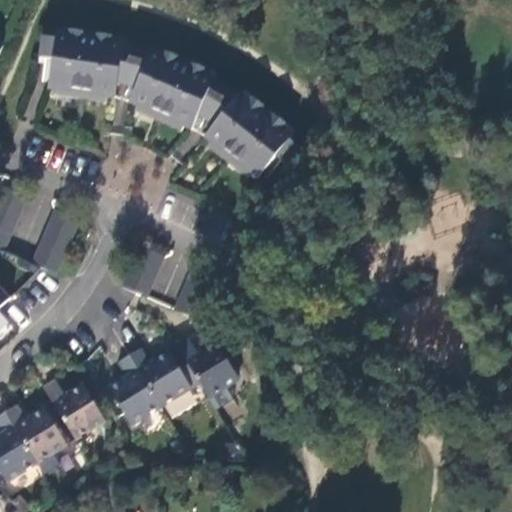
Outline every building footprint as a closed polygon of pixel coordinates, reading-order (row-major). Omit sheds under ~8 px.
[(234,160),(258,180),(263,173),(269,177),(282,161),(288,165),(301,149),(290,140),(294,135),(286,127),(273,117),(263,110),(251,99),(241,93),(240,94),(214,80),(215,77),(191,66),(178,61),(153,50),(152,52),(124,45),(124,42),(96,37),(85,36),(69,33),(58,32),(57,38),(43,37),(40,58),(54,61),(50,80),(50,84),(61,86),(73,88),(74,82),(88,84),(99,86),(98,91),(109,93),(117,94),(118,93),(120,85),(123,66),(146,71),(138,90),(134,100),(142,104),(152,108),(153,108),(156,102),(167,106),(178,111),(177,118),(189,124),(196,127),(201,118),(209,99),(228,110),(216,127),(209,136),(217,140),(227,147),(233,142),(242,150),(234,160)] [(120,85),(138,90),(146,71),(123,66),(120,85)] [(73,88),(61,86),(60,92),(86,96),(88,84),(74,82),(73,88)] [(99,86),(88,84),(86,96),(108,100),(109,93),(98,91),(99,86)] [(201,118),(216,127),(228,110),(209,99),(201,118)] [(140,108),(164,117),(167,106),(156,102),(153,108),(152,108),(142,104),(140,108)] [(186,127),(189,124),(177,118),(178,111),(167,106),(164,117),(186,127)] [(213,145),(234,160),(242,150),(233,142),(227,147),(217,140),(213,145)] [(16,193),(2,187),(0,193),(0,199),(23,210),(28,198),(16,193)] [(23,210),(0,199),(0,216),(18,224),(23,210)] [(50,222),(75,232),(80,220),(55,209),(50,222)] [(0,216),(0,232),(11,238),(18,224),(0,216)] [(70,245),(75,232),(50,222),(45,236),(70,245)] [(11,238),(0,232),(0,249),(6,252),(11,238)] [(39,250),(63,260),(70,245),(45,236),(39,250)] [(141,246),(135,260),(161,270),(166,257),(141,246)] [(39,250),(33,264),(58,274),(63,260),(39,250)] [(135,260),(129,273),(155,284),(161,270),(135,260)] [(189,282),(213,292),(219,280),(194,269),(189,282)] [(123,287),(136,293),(149,298),(155,284),(129,273),(123,287)] [(183,296),(207,306),(213,292),(189,282),(183,296)] [(0,324),(0,313),(13,302),(0,287),(0,328),(2,327),(0,324)] [(177,310),(201,320),(207,306),(183,296),(177,310)] [(189,339),(177,347),(208,397),(238,379),(217,343),(198,354),(189,339)] [(142,349),(129,356),(161,405),(190,387),(169,352),(151,362),(142,349)] [(161,405),(129,356),(117,363),(126,377),(109,388),(131,423),(161,405)] [(56,382),(44,389),(74,438),(105,419),(83,385),(65,395),(56,382)] [(17,405),(5,412),(36,462),(67,444),(45,409),(27,420),(17,405)] [(36,462),(5,412),(0,415),(0,428),(3,434),(0,436),(0,470),(6,480),(36,462)]
